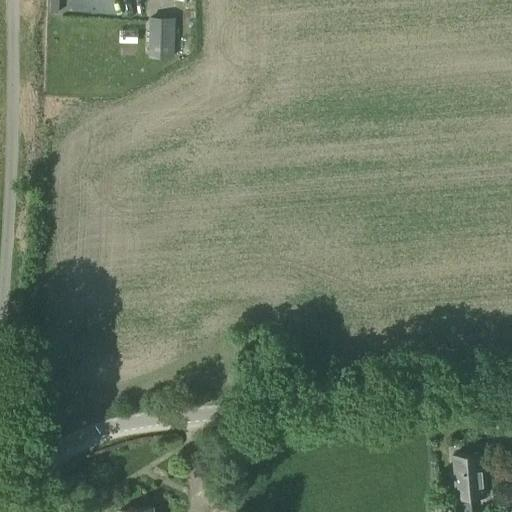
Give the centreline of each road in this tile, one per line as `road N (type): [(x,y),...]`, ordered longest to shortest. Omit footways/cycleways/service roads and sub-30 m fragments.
road 1 (tertiary): [(33,472),(72,442),(133,423),(511,389)]
road 2 (unclassified): [(0,323),(11,0)]
